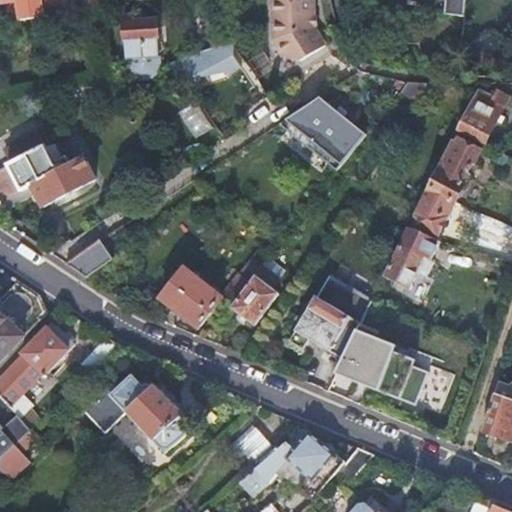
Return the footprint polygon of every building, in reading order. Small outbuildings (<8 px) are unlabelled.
[(25,20),(58,14),(55,0),(4,0),(6,4),(20,1),(25,20)] [(55,0),(58,14),(65,12),(62,0),(55,0)] [(312,15),(314,14),(313,0),(271,0),(273,39),(284,56),(301,61),(326,45),(315,27),(313,27),(312,15)] [(446,0),(445,13),(465,15),(466,0),(446,0)] [(91,7),(84,8),(86,22),(102,19),(100,5),(91,7)] [(156,18),(124,22),(129,57),(160,53),(156,18)] [(171,63),(175,85),(187,81),(183,62),(171,63)] [(430,82),(409,81),(403,90),(417,99),(430,82)] [(490,97),(478,91),(459,130),(485,143),(508,95),(495,90),(490,97)] [(323,95),(288,117),(345,163),(368,132),(323,95)] [(485,143),(459,130),(430,188),(458,202),(459,203),(468,186),(465,184),(481,151),(487,154),(491,146),(485,143)] [(16,158),(8,164),(21,188),(33,184),(45,204),(97,178),(85,156),(61,168),(49,144),(45,145),(38,131),(10,146),(16,158)] [(510,155),(491,146),(487,154),(486,155),(505,164),(510,155)] [(458,202),(430,188),(413,222),(442,235),(458,202)] [(411,227),(386,278),(411,290),(420,273),(427,276),(443,242),(441,242),(439,240),(430,234),(411,227)] [(104,239),(68,263),(87,276),(115,257),(104,239)] [(262,266),(263,264),(254,259),(243,275),(250,280),(262,266)] [(198,328),(226,295),(188,264),(161,299),(198,328)] [(278,280),(262,266),(250,280),(247,285),(234,301),(230,306),(254,325),(278,295),(271,289),(278,280)] [(312,340),(345,360),(363,325),(373,302),(331,277),(291,343),(306,351),(312,340)] [(226,295),(234,301),(247,285),(239,278),(226,295)] [(48,298),(25,283),(0,307),(0,362),(50,311),(48,298)] [(69,338),(55,322),(0,377),(0,396),(18,416),(20,419),(34,405),(23,393),(43,374),(46,377),(73,352),(64,343),(69,338)] [(345,360),(339,374),(340,375),(339,376),(353,381),(354,380),(417,408),(432,375),(415,368),(418,362),(398,353),(400,348),(378,339),(381,333),(363,325),(345,360)] [(123,347),(107,337),(83,361),(93,373),(123,347)] [(78,348),(69,338),(64,343),(73,352),(78,348)] [(113,395),(112,396),(129,414),(169,454),(191,433),(180,422),(187,415),(156,384),(149,390),(134,375),(113,395)] [(500,380),(483,429),(486,430),(486,434),(498,438),(501,435),(511,438),(511,382),(510,383),(500,380)] [(112,396),(113,395),(109,391),(86,413),(107,435),(129,414),(112,396)] [(0,482),(6,478),(0,471),(0,456),(30,430),(20,419),(18,416),(5,427),(0,421),(0,482)] [(0,456),(0,471),(6,478),(28,459),(21,451),(38,436),(32,428),(30,430),(0,456)] [(310,504),(339,473),(348,464),(309,433),(307,434),(303,431),(241,483),(252,497),(269,483),(270,484),(280,476),(291,489),(296,485),(310,504)] [(349,485),(376,457),(361,450),(348,464),(339,473),(349,485)] [(384,511),(383,511),(378,511),(368,500),(360,500),(347,511),(384,511)] [(502,511),(496,509),(479,502),(474,511),(502,511)] [(277,511),(271,503),(258,511),(277,511)]
